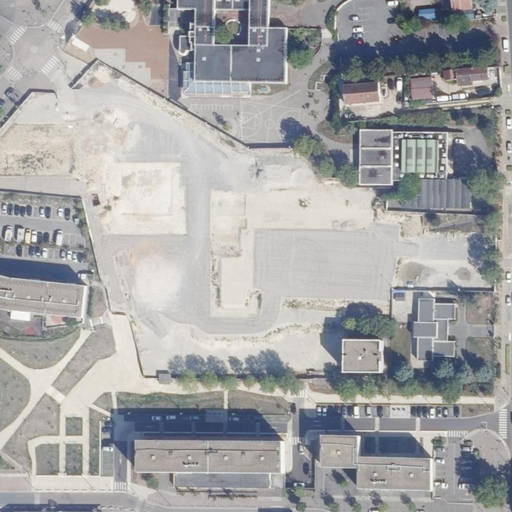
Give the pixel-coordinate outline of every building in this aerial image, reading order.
[(193,44),(193,51),(197,52),(196,74),(245,73),(244,83),(287,83),(287,28),(269,28),(269,0),(179,0),(180,10),(198,10),(197,24),(193,23),(193,32),(192,32),(192,44),(193,44)] [(471,0),(452,0),(454,11),(472,9),(471,0)] [(420,20),(435,19),(435,9),(420,9),(420,20)] [(487,68),(458,70),(459,86),(471,85),(471,82),(488,80),(487,68)] [(455,80),(455,70),(444,70),(444,80),(455,80)] [(196,82),(244,83),(245,73),(196,74),(196,82)] [(433,77),(411,78),(412,100),(433,99),(433,77)] [(380,83),(345,87),(347,105),(381,102),(380,83)] [(471,209),(472,181),(447,181),(448,133),(393,132),(393,130),(361,130),(360,185),(392,185),(392,180),(402,181),(402,207),(471,209)] [(197,178),(199,169),(190,168),(189,176),(197,178)] [(199,178),(216,179),(216,169),(200,168),(199,178)] [(129,277),(215,278),(217,192),(131,190),(129,277)] [(384,295),(385,233),(423,234),(423,213),(310,213),(310,294),(384,295)] [(0,307),(6,309),(85,318),(88,287),(49,283),(16,279),(6,277),(0,275),(0,307)] [(225,373),(301,374),(302,290),(226,289),(225,373)] [(434,361),(434,357),(455,357),(455,342),(448,342),(449,319),(455,320),(456,304),(435,304),(435,299),(419,300),(419,322),(415,322),(415,338),(419,338),(418,361),(434,361)] [(383,342),(347,341),(347,372),(383,372),(383,342)] [(171,383),(171,378),(171,375),(160,374),(160,384),(171,384),(171,383)] [(433,491),(433,460),(360,457),(361,437),(325,436),(324,443),(324,467),(361,468),(361,489),(433,491)] [(140,472),(160,472),(175,473),(175,487),(270,489),(270,473),(285,474),(286,442),(140,441),(140,465),(140,472)] [(421,445),(421,459),(432,459),(433,446),(421,445)]
